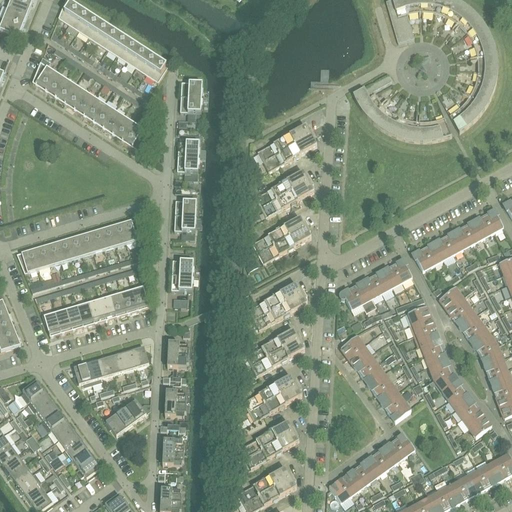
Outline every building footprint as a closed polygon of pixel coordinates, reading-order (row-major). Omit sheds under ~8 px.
[(12,0),(11,0),(8,10),(27,18),(31,7),(12,0)] [(419,22),(422,22),(422,14),(425,15),(427,15),(429,15),(434,16),(436,16),(440,17),(442,18),(446,20),(448,21),(451,23),(453,24),(457,26),(452,32),(454,34),(459,28),(461,30),(463,32),(464,33),(466,35),(467,37),(468,38),(470,42),(472,46),(473,47),(474,49),(475,51),(476,53),(476,55),(477,57),(477,60),(470,61),(470,64),(478,63),(478,66),(478,68),(478,70),(478,72),(478,74),(478,77),(477,79),(477,81),(477,83),(476,85),(475,87),(475,89),(474,91),(473,93),(472,95),(471,96),(470,98),(464,94),(462,97),(468,101),(467,103),(466,105),(464,106),(463,108),(460,111),(458,112),(455,115),(451,117),(450,118),(459,135),(463,133),(466,131),(469,129),(473,125),(475,124),(478,120),(480,118),(482,116),(483,114),(484,112),(486,110),(487,108),(488,106),(489,104),(491,102),(492,100),(492,97),(493,95),(494,93),(495,90),(495,88),(496,86),(497,83),(497,81),(497,78),(497,76),(498,74),(498,71),(498,69),(498,66),(497,64),(497,61),(497,59),(497,57),(496,54),(496,52),(495,49),(494,47),(493,45),(493,42),(492,40),(491,38),(489,36),(488,34),(487,31),(486,29),(484,27),(483,25),(482,23),(480,21),(478,20),(477,18),(473,14),(469,11),(467,10),(465,8),(461,6),(459,4),(455,2),(450,0),(449,0),(394,0),(390,2),(386,4),(398,46),(414,41),(407,17),(411,16),(413,15),(415,15),(419,15),(419,22)] [(66,2),(58,21),(67,27),(78,10),(66,2)] [(8,10),(3,21),(23,29),(27,18),(8,10)] [(67,27),(77,33),(88,17),(78,10),(67,27)] [(77,33),(87,40),(98,23),(88,17),(77,33)] [(0,29),(0,32),(18,40),(23,29),(3,21),(0,29)] [(87,40),(97,47),(108,30),(98,23),(87,40)] [(97,47),(107,53),(118,36),(108,30),(97,47)] [(107,53),(117,60),(128,43),(118,36),(107,53)] [(68,47),(58,41),(56,44),(66,51),(68,47)] [(117,60),(128,66),(138,49),(128,43),(117,60)] [(68,47),(66,51),(76,57),(78,54),(68,47)] [(128,66),(138,73),(149,56),(138,49),(128,66)] [(64,62),(67,58),(56,51),(54,55),(64,62)] [(78,54),(76,57),(86,64),(88,60),(78,54)] [(138,73),(148,79),(159,62),(149,56),(138,73)] [(75,69),(77,65),(67,58),(64,62),(75,69)] [(88,60),(86,64),(96,70),(99,67),(88,60)] [(148,79),(158,86),(169,69),(159,62),(148,79)] [(85,75),(87,71),(77,65),(75,69),(85,75)] [(32,86),(42,92),(54,74),(40,66),(32,86)] [(99,67),(96,70),(106,77),(109,73),(99,67)] [(94,81),(97,78),(87,71),(85,75),(94,81)] [(109,73),(106,77),(116,83),(119,80),(109,73)] [(42,92),(53,99),(64,81),(54,74),(42,92)] [(104,87),(106,84),(97,78),(94,81),(104,87)] [(420,118),(419,118),(417,118),(416,125),(413,124),(411,124),(409,123),(405,122),(401,120),(399,120),(397,119),(393,116),(391,115),(388,113),(386,111),(385,110),(383,109),(389,104),(386,101),(381,106),(379,103),(378,102),(377,100),(375,98),(374,96),(365,101),(364,99),(392,84),(388,78),(353,97),(354,99),(355,102),(356,104),(357,106),(358,108),(360,110),(361,112),(362,114),(364,116),(365,118),(367,120),(369,122),(372,125),(374,127),(376,128),(380,131),(384,134),(386,135),(388,136),(390,138),(393,139),(397,140),(400,141),(404,143),(407,143),(411,144),(414,144),(416,145),(419,145),(421,145),(424,145),(429,145),(431,144),(433,144),(438,143),(443,142),(445,141),(448,141),(452,139),(444,121),(442,122),(440,122),(438,123),(436,124),(432,124),(427,125),(425,125),(423,125),(419,125),(420,118)] [(119,80),(116,83),(126,90),(129,86),(119,80)] [(53,99),(63,106),(75,88),(64,81),(53,99)] [(113,93),(116,90),(106,84),(104,87),(113,93)] [(139,93),(137,91),(129,86),(126,90),(137,96),(139,93)] [(182,86),(181,101),(202,102),(203,87),(182,86)] [(63,106),(74,113),(86,95),(75,88),(63,106)] [(123,100),(126,96),(116,90),(113,93),(123,100)] [(147,103),(150,99),(149,99),(139,93),(137,96),(147,103)] [(74,113),(85,120),(96,102),(86,95),(74,113)] [(133,106),(135,102),(126,96),(123,100),(133,106)] [(180,116),(201,117),(202,102),(181,101),(180,116)] [(85,120),(95,126),(107,109),(96,102),(85,120)] [(135,102),(133,106),(140,110),(142,107),(135,102)] [(95,126),(106,133),(117,115),(107,109),(95,126)] [(106,133),(117,140),(128,122),(117,115),(106,133)] [(117,140),(127,147),(139,129),(128,122),(117,140)] [(144,132),(139,129),(127,147),(143,157),(144,132)] [(306,129),(290,138),(295,148),(314,138),(311,133),(309,134),(306,129)] [(290,138),(274,146),(279,156),(295,148),(290,138)] [(317,142),(314,138),(295,148),(301,158),(317,149),(314,144),(317,142)] [(200,146),(179,145),(178,160),(199,161),(200,146)] [(274,146),(266,151),(257,155),(268,175),(285,166),(279,156),(274,146)] [(285,166),(301,158),(295,148),(279,156),(285,166)] [(177,175),(198,176),(199,161),(178,160),(177,175)] [(303,175),(287,184),(292,194),(311,184),(308,179),(306,180),(303,175)] [(287,184),(271,192),(277,202),(292,194),(287,184)] [(314,188),(311,184),(292,194),(298,204),(314,195),(311,190),(314,188)] [(271,192),(255,201),(266,221),(282,213),(277,202),(271,192)] [(282,213),(298,204),(292,194),(277,202),(282,213)] [(197,206),(176,205),(175,219),(196,221),(197,206)] [(246,216),(247,231),(256,226),(255,224),(261,220),(256,211),(246,216)] [(503,231),(494,213),(483,219),(493,237),(503,231)] [(174,234),(195,235),(196,221),(175,219),(174,234)] [(483,219),(473,224),(483,242),(493,237),(483,219)] [(139,221),(132,224),(124,226),(130,246),(138,244),(139,221)] [(300,221),(284,230),(290,240),(308,230),(306,225),(303,226),(300,221)] [(473,224),(463,230),(473,247),(483,242),(473,224)] [(124,226),(113,230),(118,250),(130,246),(124,226)] [(113,230),(101,233),(107,253),(118,250),(113,230)] [(284,230),(268,238),(274,249),(290,240),(284,230)] [(311,234),(308,230),(290,240),(295,250),(311,241),(309,236),(311,234)] [(463,230),(453,235),(463,253),(473,247),(463,230)] [(101,233),(89,237),(95,256),(107,253),(101,233)] [(453,235),(443,241),(453,258),(463,253),(453,235)] [(89,237),(77,240),(83,260),(95,256),(89,237)] [(268,238),(252,247),(263,267),(279,259),(274,249),(268,238)] [(77,240),(65,244),(71,263),(83,260),(77,240)] [(279,259),(295,250),(290,240),(274,249),(279,259)] [(443,241),(434,246),(443,264),(453,258),(443,241)] [(65,244),(54,247),(59,267),(71,263),(65,244)] [(434,246),(424,252),(433,269),(443,264),(434,246)] [(54,247),(42,251),(48,270),(59,267),(54,247)] [(42,251),(30,254),(36,274),(48,270),(42,251)] [(413,257),(423,275),(433,269),(424,252),(413,257)] [(21,256),(17,258),(25,277),(36,274),(30,254),(22,257),(21,256)] [(511,274),(511,262),(499,267),(503,278),(511,274)] [(412,281),(403,263),(392,269),(402,286),(412,281)] [(111,268),(112,272),(124,269),(123,264),(111,268)] [(194,265),(173,264),(172,279),(193,280),(194,265)] [(99,271),(101,276),(112,272),(111,268),(99,271)] [(392,269),(382,274),(392,292),(402,286),(392,269)] [(382,274),(372,280),(382,297),(392,292),(382,274)] [(511,286),(511,274),(503,278),(508,289),(511,286)] [(171,294),(192,295),(193,280),(172,279),(171,294)] [(372,280),(362,285),(372,302),(382,297),(372,280)] [(42,283),(29,286),(31,291),(31,292),(40,289),(44,288),(43,284),(42,285),(42,283)] [(362,285),(352,291),(362,308),(364,312),(374,306),(372,302),(362,285)] [(297,287),(280,296),(286,306),(304,296),(302,291),(299,292),(297,287)] [(150,310),(143,290),(132,293),(138,314),(150,310)] [(352,291),(342,296),(341,297),(340,298),(340,299),(340,300),(340,301),(341,301),(341,302),(342,303),(343,303),(344,303),(345,302),(351,314),(362,308),(352,291)] [(439,303),(445,311),(446,312),(462,300),(455,291),(439,303)] [(132,293),(121,297),(127,317),(138,314),(132,293)] [(280,296),(264,305),(270,315),(286,306),(280,296)] [(307,301),(304,296),(286,306),(291,316),(307,307),(305,302),(307,301)] [(121,297),(110,300),(116,320),(127,317),(121,297)] [(110,300),(99,303),(105,324),(116,320),(110,300)] [(446,312),(453,321),(469,310),(462,300),(446,312)] [(174,302),(173,310),(187,311),(188,303),(174,302)] [(99,303),(88,306),(94,327),(105,324),(99,303)] [(264,305),(248,314),(259,334),(275,325),(270,315),(264,305)] [(401,309),(403,314),(414,310),(412,305),(401,309)] [(88,306),(77,310),(83,330),(94,327),(88,306)] [(275,325),(291,316),(286,306),(270,315),(275,325)] [(77,310),(66,313),(72,333),(83,330),(77,310)] [(405,319),(409,329),(431,321),(426,310),(402,319),(403,320),(405,319)] [(453,321),(460,331),(476,319),(469,310),(453,321)] [(66,313),(55,316),(61,336),(72,333),(66,313)] [(0,317),(0,330),(12,326),(7,315),(0,317)] [(50,340),(61,336),(55,316),(42,320),(50,340)] [(460,331),(466,340),(483,328),(476,319),(460,331)] [(435,332),(431,321),(409,329),(414,340),(435,332)] [(359,324),(352,328),(355,334),(363,330),(359,324)] [(0,330),(0,342),(16,336),(12,326),(0,330)] [(466,340),(473,349),(489,337),(483,328),(466,340)] [(246,340),(258,333),(257,330),(255,331),(254,329),(251,330),(250,329),(245,332),(245,333),(243,335),(246,340)] [(439,342),(435,332),(414,340),(418,350),(420,349),(439,342)] [(294,333),(277,342),(283,352),(302,342),(299,337),(297,338),(294,333)] [(338,337),(339,339),(341,342),(348,339),(345,334),(338,337)] [(0,342),(0,352),(1,355),(21,349),(16,336),(0,342)] [(473,349),(479,357),(480,358),(498,349),(489,337),(473,349)] [(341,351),(348,361),(364,349),(357,340),(341,351)] [(277,342),(262,351),(267,361),(283,352),(277,342)] [(304,347),(302,342),(283,352),(288,362),(305,353),(302,348),(304,347)] [(420,349),(425,360),(443,353),(439,342),(420,349)] [(166,350),(165,358),(189,360),(190,352),(188,352),(188,347),(169,346),(168,350),(166,350)] [(348,361),(355,370),(371,359),(364,349),(348,361)] [(480,358),(484,369),(503,362),(498,349),(480,358)] [(150,366),(151,359),(150,359),(147,360),(144,351),(132,354),(137,371),(149,368),(149,366),(150,366)] [(262,351),(245,360),(256,380),(273,371),(267,361),(262,351)] [(273,371),(288,362),(283,352),(267,361),(273,371)] [(425,360),(429,370),(447,363),(443,353),(425,360)] [(121,357),(120,358),(125,375),(137,371),(132,354),(128,356),(127,354),(121,356),(121,357)] [(110,361),(109,361),(114,378),(125,375),(120,358),(116,359),(116,357),(109,359),(110,361)] [(167,371),(187,372),(187,367),(189,367),(189,360),(165,358),(165,366),(168,367),(167,371)] [(389,367),(396,363),(392,358),(386,362),(389,367)] [(355,370),(361,379),(377,368),(371,359),(355,370)] [(101,363),(97,364),(102,381),(114,378),(109,361),(108,361),(107,360),(100,362),(101,363)] [(507,372),(503,362),(484,369),(488,379),(507,372)] [(429,370),(434,384),(451,374),(447,363),(429,370)] [(87,368),(86,368),(92,388),(102,386),(101,382),(102,381),(97,364),(93,366),(93,364),(86,366),(87,368)] [(77,388),(78,387),(79,388),(81,388),(82,391),(92,388),(86,368),(74,371),(77,380),(73,382),(73,381),(72,382),(73,382),(77,388)] [(361,379),(368,389),(384,377),(377,368),(361,379)] [(511,383),(507,372),(488,379),(492,390),(511,383)] [(434,384),(442,395),(458,383),(451,374),(434,384)] [(414,377),(420,387),(421,390),(426,387),(424,384),(423,384),(418,375),(414,377)] [(368,389),(375,398),(391,386),(384,377),(368,389)] [(291,379),(275,388),(280,398),(299,388),(296,383),(294,384),(291,379)] [(442,395),(449,404),(465,392),(458,383),(442,395)] [(492,390),(496,401),(511,394),(511,386),(511,383),(492,390)] [(27,407),(30,405),(30,404),(44,394),(37,384),(29,390),(28,388),(22,392),(23,394),(22,394),(25,398),(23,400),(27,406),(27,407)] [(375,398),(381,407),(397,395),(391,386),(375,398)] [(275,388),(259,397),(264,407),(280,398),(275,388)] [(302,393),(299,388),(280,398),(286,408),(302,399),(299,394),(302,393)] [(4,392),(0,394),(0,398),(5,405),(11,401),(4,392)] [(449,404),(455,413),(471,402),(465,392),(449,404)] [(34,416),(37,414),(51,404),(51,403),(52,402),(48,397),(47,398),(44,394),(30,404),(30,405),(32,408),(30,410),(34,416)] [(511,394),(496,401),(500,411),(511,406),(511,394)] [(163,399),(163,407),(187,408),(187,400),(185,400),(185,396),(166,395),(166,399),(163,399)] [(381,407),(388,416),(404,404),(397,395),(381,407)] [(259,397),(243,406),(254,426),(270,417),(264,407),(259,397)] [(270,417),(286,408),(280,398),(264,407),(270,417)] [(136,403),(136,404),(134,401),(124,408),(136,425),(146,418),(146,417),(150,414),(151,407),(144,407),(142,409),(138,403),(137,404),(136,403)] [(455,413),(462,423),(478,411),(471,402),(455,413)] [(37,414),(44,424),(58,414),(58,413),(59,412),(55,406),(54,407),(51,404),(37,414)] [(395,426),(411,414),(404,404),(388,416),(395,426)] [(511,419),(511,406),(500,411),(505,422),(511,419)] [(165,420),(184,421),(184,416),(186,416),(187,408),(163,407),(163,415),(165,415),(165,420)] [(126,432),(136,425),(124,408),(114,415),(126,432)] [(462,423),(469,432),(485,420),(478,411),(462,423)] [(44,424),(46,427),(44,429),(48,435),(48,436),(51,433),(51,434),(65,423),(65,422),(66,421),(62,416),(61,417),(58,414),(44,424)] [(116,439),(126,432),(114,415),(105,421),(108,424),(106,425),(107,426),(105,427),(109,433),(111,432),(116,439)] [(476,441),(492,429),(485,420),(469,432),(476,441)] [(51,434),(58,443),(72,433),(72,432),(73,431),(69,426),(68,427),(65,423),(51,434)] [(288,425),(272,434),(277,444),(296,434),(294,429),(291,430),(288,425)] [(58,443),(65,453),(79,443),(79,442),(80,441),(76,436),(75,437),(72,433),(58,443)] [(272,434),(256,443),(262,453),(277,444),(272,434)] [(299,439),(296,434),(277,444),(283,454),(299,445),(296,440),(299,439)] [(415,453),(403,437),(393,444),(405,460),(415,453)] [(0,440),(0,455),(10,448),(3,438),(0,440)] [(451,444),(454,451),(458,457),(461,455),(454,442),(451,444)] [(65,453),(72,463),(86,452),(86,451),(87,450),(83,445),(82,446),(79,443),(65,453)] [(256,443),(240,452),(251,472),(267,463),(262,453),(256,443)] [(161,448),(161,456),(184,457),(185,449),(183,449),(183,445),(164,444),(163,448),(161,448)] [(267,463),(283,454),(277,444),(262,453),(267,463)] [(393,444),(384,451),(396,467),(405,460),(393,444)] [(0,455),(0,464),(3,468),(17,458),(10,448),(0,455)] [(384,451),(375,457),(387,473),(396,467),(384,451)] [(89,456),(86,452),(72,463),(79,472),(76,475),(93,462),(93,461),(94,460),(90,455),(89,456)] [(162,469),(182,470),(182,465),(184,465),(184,457),(161,456),(160,464),(163,464),(162,469)] [(375,457),(366,464),(378,480),(387,473),(375,457)] [(511,478),(511,463),(508,457),(498,463),(508,481),(511,478)] [(9,477),(10,478),(24,468),(17,458),(3,468),(6,472),(4,473),(8,478),(9,477)] [(89,483),(94,479),(93,478),(101,472),(93,462),(76,475),(77,475),(81,481),(84,479),(87,483),(87,482),(88,484),(89,483)] [(498,463),(488,469),(498,486),(508,481),(498,463)] [(366,464),(357,471),(369,487),(378,480),(366,464)] [(10,478),(17,488),(31,477),(24,468),(10,478)] [(488,469),(478,474),(488,491),(498,486),(488,469)] [(286,471),(269,480),(275,490),(293,480),(291,475),(288,476),(286,471)] [(357,471),(348,477),(359,493),(369,487),(357,471)] [(478,474),(468,479),(478,497),(488,491),(478,474)] [(24,497),(39,487),(39,488),(42,485),(41,485),(37,479),(34,481),(31,477),(17,488),(20,491),(18,492),(22,498),(24,497)] [(348,477),(338,484),(350,500),(359,493),(348,477)] [(423,479),(418,482),(422,490),(427,487),(423,479)] [(468,479),(458,485),(468,502),(478,497),(468,479)] [(269,480),(253,489),(259,499),(275,490),(269,480)] [(296,485),(293,480),(275,490),(280,500),(296,491),(294,486),(296,485)] [(412,485),(415,489),(417,493),(422,490),(418,482),(412,485)] [(341,507),(350,500),(338,484),(329,491),(341,507)] [(458,485),(448,490),(458,508),(468,502),(458,485)] [(24,497),(31,507),(46,497),(39,488),(39,487),(24,497)] [(253,489),(237,498),(244,511),(258,511),(264,509),(259,499),(253,489)] [(264,509),(280,500),(275,490),(259,499),(264,509)] [(448,490),(438,496),(446,511),(449,511),(458,508),(448,490)] [(159,497),(158,505),(182,506),(182,498),(180,498),(180,493),(161,492),(161,497),(159,497)] [(446,511),(438,496),(428,501),(433,511),(446,511)] [(53,509),(52,507),(53,507),(46,497),(31,507),(34,511),(45,511),(46,511),(48,511),(53,509)] [(104,506),(105,506),(106,507),(105,508),(107,511),(120,511),(127,508),(119,497),(112,503),(111,502),(105,506),(105,505),(104,506)] [(433,511),(428,501),(418,507),(420,511),(433,511)] [(366,502),(356,508),(358,511),(368,507),(366,502)]
